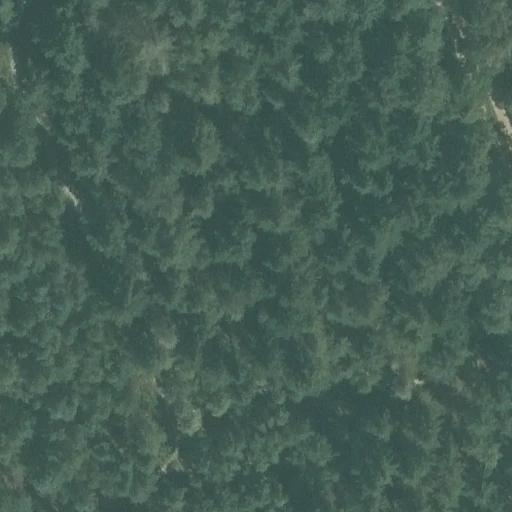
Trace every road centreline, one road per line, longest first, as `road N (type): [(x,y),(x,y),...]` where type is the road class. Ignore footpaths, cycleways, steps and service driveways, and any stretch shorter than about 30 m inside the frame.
road 1 (track): [(174,410),(333,373),(408,389),(511,361)]
road 2 (track): [(193,463),(59,511)]
